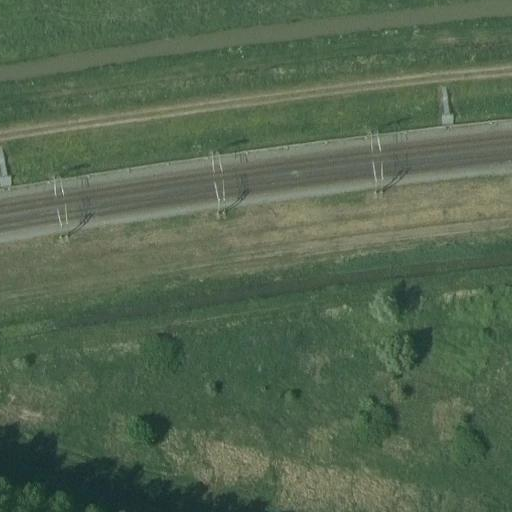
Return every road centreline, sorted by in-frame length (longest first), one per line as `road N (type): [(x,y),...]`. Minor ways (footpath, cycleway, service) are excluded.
road 1 (track): [(511,225),(0,302)]
road 2 (track): [(0,136),(207,104),(511,72)]
